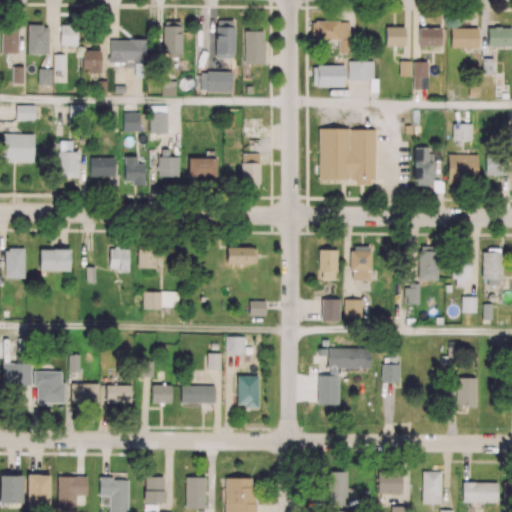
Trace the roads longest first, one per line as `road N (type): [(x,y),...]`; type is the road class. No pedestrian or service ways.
road 1 (residential): [(511,444),(0,438)]
road 2 (residential): [(511,217),(0,212)]
road 3 (residential): [(289,0),(289,511)]
